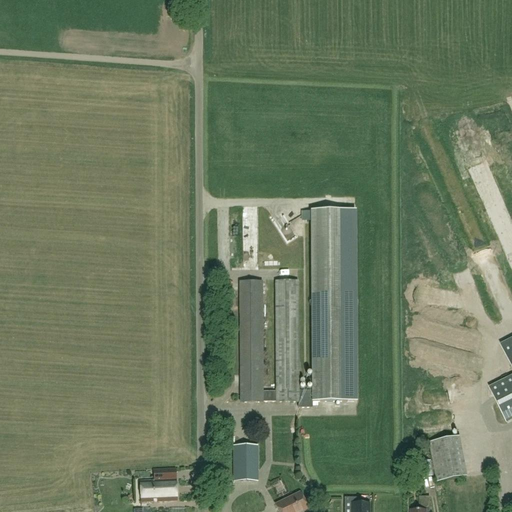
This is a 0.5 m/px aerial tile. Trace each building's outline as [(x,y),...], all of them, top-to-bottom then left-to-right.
[(311,211),(312,391),(298,392),(297,283),(275,283),(276,392),(262,392),(262,283),(240,283),(240,403),(262,403),(276,403),(298,403),(298,409),(312,409),(312,403),(347,403),(356,403),(354,211),(346,211),(311,211)] [(254,213),(246,214),(247,224),(255,224),(254,213)] [(278,219),(285,228),(289,225),(282,216),(278,219)] [(511,378),(490,390),(506,421),(511,418),(511,341),(502,347),(511,367),(511,378)] [(467,477),(459,437),(429,443),(437,483),(467,477)] [(233,446),(233,471),(233,483),(258,482),(258,471),(257,446),(233,446)] [(418,464),(421,479),(434,477),(431,461),(418,464)] [(175,470),(153,471),(153,480),(140,481),(141,502),(177,500),(175,470)] [(306,511),(299,495),(275,506),(277,511),(306,511)] [(420,497),(420,503),(420,511),(411,511),(426,511),(430,511),(429,497),(420,497)] [(369,511),(369,505),(357,505),(357,499),(344,499),(344,510),(351,510),(351,511),(369,511)]
